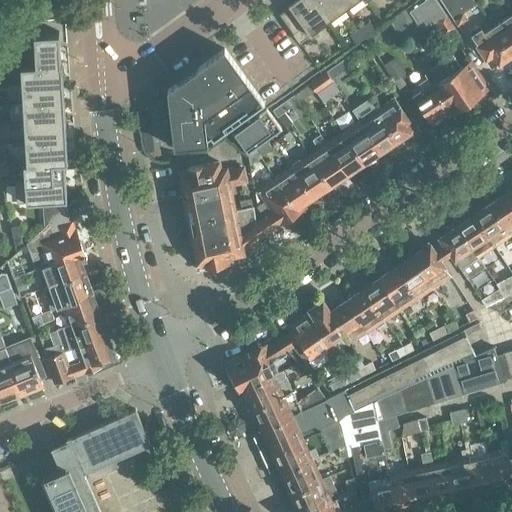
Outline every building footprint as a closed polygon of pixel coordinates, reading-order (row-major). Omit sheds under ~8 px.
[(300,42),(329,21),(313,0),(297,0),(279,14),(300,42)] [(313,0),(329,21),(346,9),(339,0),(313,0)] [(358,0),(339,0),(346,9),(358,0)] [(408,8),(417,21),(422,30),(436,20),(445,34),(456,27),(436,0),(417,0),(408,7),(408,8)] [(466,12),(478,4),(475,0),(441,0),(458,26),(470,18),(466,12)] [(417,21),(408,8),(388,21),(400,40),(406,36),(403,30),(417,21)] [(492,27),(511,55),(511,53),(511,16),(511,15),(492,27)] [(360,28),(366,36),(376,29),(370,21),(360,28)] [(473,37),(493,67),(511,55),(492,27),(483,33),(477,24),(469,30),(473,37)] [(356,43),(366,36),(360,28),(351,35),(356,43)] [(59,32),(34,33),(36,63),(61,62),(59,32)] [(264,103),(225,48),(198,67),(196,66),(195,67),(197,69),(179,82),(178,79),(176,80),(177,82),(167,89),(174,147),(208,143),(208,142),(207,142),(207,138),(211,136),(213,138),(213,139),(213,140),(227,130),(226,129),(224,126),(233,119),(240,128),(234,132),(233,133),(248,153),(282,129),(267,108),(259,114),(257,115),(253,111),(264,103)] [(9,53),(1,62),(9,69),(17,60),(9,53)] [(454,54),(443,61),(470,101),(489,89),(469,60),(462,66),(454,54)] [(404,94),(411,90),(415,87),(395,57),(384,64),(392,77),(395,81),(404,94)] [(349,66),(344,59),(335,65),(340,72),(349,66)] [(429,78),(427,79),(449,113),(451,114),(470,101),(443,61),(426,73),(429,78)] [(1,62),(0,63),(0,77),(1,78),(9,69),(1,62)] [(36,63),(21,64),(22,84),(63,81),(62,62),(61,62),(36,63)] [(333,81),(326,72),(310,83),(314,90),(316,93),(333,81)] [(411,90),(414,94),(412,94),(432,124),(449,113),(427,79),(415,87),(411,90)] [(63,81),(22,84),(23,103),(64,101),(63,81)] [(310,83),(300,90),(305,97),(314,90),(310,83)] [(376,108),(399,142),(408,135),(407,133),(415,128),(394,97),(376,108)] [(25,123),(65,120),(64,101),(23,103),(25,123)] [(356,114),(360,120),(381,151),(388,146),(389,148),(399,142),(376,108),(369,113),(365,108),(356,114)] [(292,123),(284,113),(279,117),(286,127),(292,123)] [(65,120),(25,123),(26,142),(66,140),(65,120)] [(360,120),(343,131),(365,165),(375,158),(373,156),(381,151),(360,120)] [(355,171),(365,165),(343,131),(326,142),(321,135),(320,136),(346,175),(354,169),(355,171)] [(319,148),(308,154),(331,188),(341,181),(339,179),(346,175),(320,136),(313,140),(319,148)] [(26,142),(27,161),(27,162),(65,160),(68,160),(66,140),(26,142)] [(256,150),(261,157),(273,148),(268,141),(256,150)] [(261,157),(256,150),(248,155),(250,166),(261,157)] [(293,165),(313,197),(320,192),(322,194),(331,188),(308,154),(293,165)] [(27,161),(24,161),(25,181),(66,179),(65,160),(27,162),(27,161)] [(185,197),(189,196),(230,187),(230,185),(246,181),(243,167),(227,171),(226,168),(220,169),(219,161),(187,167),(188,170),(181,171),(179,171),(181,177),(179,177),(182,193),(184,192),(185,197)] [(7,162),(0,163),(0,175),(10,174),(7,162)] [(293,165),(276,176),(298,210),(315,198),(313,197),(293,165)] [(299,212),(298,210),(276,176),(254,191),(261,202),(263,220),(270,230),(281,222),(281,221),(284,219),(285,221),(299,212)] [(26,202),(67,199),(66,179),(25,181),(26,202)] [(188,220),(190,220),(235,210),(235,209),(230,187),(189,196),(190,200),(184,201),(188,220)] [(511,236),(511,235),(511,198),(508,192),(491,203),(511,236)] [(491,203),(475,214),(495,247),(511,236),(491,203)] [(235,209),(235,210),(190,220),(194,242),(236,233),(235,231),(238,231),(240,233),(253,223),(251,205),(235,209)] [(64,251),(83,244),(77,229),(76,229),(73,220),(71,221),(66,206),(8,259),(12,274),(65,255),(64,251)] [(479,258),(495,247),(475,214),(458,225),(479,258)] [(236,233),(194,242),(195,246),(193,246),(198,270),(226,264),(224,256),(243,252),(242,249),(259,238),(254,230),(255,230),(254,228),(253,223),(240,233),(238,231),(235,231),(236,233)] [(13,238),(23,236),(21,224),(11,226),(13,238)] [(443,242),(438,245),(446,256),(451,253),(469,280),(485,269),(478,258),(479,258),(458,225),(440,237),(443,242)] [(47,286),(55,283),(85,273),(80,259),(87,257),(83,244),(64,251),(65,255),(12,274),(14,278),(23,275),(41,269),(47,286)] [(413,256),(433,287),(443,280),(444,281),(452,276),(441,260),(446,256),(438,245),(433,249),(430,244),(413,256)] [(413,256),(396,267),(418,300),(424,295),(423,294),(433,287),(413,256)] [(423,307),(418,300),(396,267),(379,278),(400,310),(410,303),(416,312),(423,307)] [(8,273),(2,272),(0,273),(0,298),(1,298),(0,293),(0,291),(13,287),(8,273)] [(28,303),(32,315),(51,309),(63,305),(79,299),(78,295),(91,290),(85,273),(55,283),(58,293),(28,303)] [(511,274),(495,284),(499,291),(503,298),(511,293),(511,274)] [(14,278),(15,283),(18,292),(28,288),(23,275),(14,278)] [(379,278),(363,289),(385,322),(391,318),(389,316),(400,310),(379,278)] [(387,327),(385,322),(363,289),(346,300),(367,332),(377,325),(381,331),(387,327)] [(100,314),(91,290),(78,295),(79,299),(63,305),(70,325),(100,314)] [(499,291),(482,300),(485,306),(503,298),(499,291)] [(307,314),(327,345),(326,346),(327,347),(344,336),(343,334),(344,334),(330,311),(329,311),(322,300),(309,310),(310,311),(307,314)] [(357,339),(367,332),(346,300),(330,311),(344,334),(343,334),(344,336),(350,346),(358,340),(357,339)] [(55,319),(51,309),(32,315),(36,325),(55,319)] [(475,309),(466,314),(470,321),(479,316),(475,309)] [(48,357),(65,351),(75,347),(94,340),(93,338),(107,333),(100,314),(70,325),(56,330),(60,342),(44,347),(48,357)] [(293,330),(284,336),(291,346),(306,361),(312,357),(327,347),(326,346),(327,345),(307,314),(289,325),(293,330)] [(398,391),(424,379),(453,366),(464,361),(471,357),(474,356),(464,335),(479,327),(476,322),(440,341),(331,396),(344,415),(373,403),(398,391)] [(449,332),(445,324),(436,328),(437,330),(441,336),(449,332)] [(433,340),(441,336),(437,330),(436,328),(429,332),(433,340)] [(94,340),(75,347),(80,361),(70,364),(65,351),(48,357),(47,357),(56,383),(72,377),(71,377),(84,372),(84,373),(85,372),(101,366),(117,360),(111,342),(110,343),(107,333),(93,338),(94,340)] [(0,398),(1,400),(14,395),(15,398),(20,396),(13,380),(17,378),(5,346),(6,346),(2,336),(0,336),(0,398)] [(287,349),(291,346),(284,336),(270,345),(268,342),(249,351),(250,352),(226,363),(236,386),(237,385),(239,388),(243,386),(284,368),(290,365),(291,365),(297,359),(287,349)] [(6,348),(6,346),(5,346),(17,378),(13,380),(20,396),(44,386),(36,367),(41,365),(30,338),(6,348)] [(400,347),(406,354),(416,349),(411,341),(400,347)] [(464,361),(453,366),(456,384),(458,383),(461,395),(502,382),(502,380),(496,353),(494,346),(474,356),(471,357),(472,360),(477,359),(482,374),(469,379),(464,361)] [(392,361),(406,354),(400,347),(395,349),(395,350),(389,353),(392,361)] [(503,386),(511,382),(511,348),(496,353),(502,380),(502,382),(503,386)] [(297,359),(291,365),(290,365),(298,375),(305,370),(302,364),(297,359)] [(344,372),(350,382),(369,373),(365,365),(362,360),(346,369),(347,370),(344,372)] [(365,365),(369,373),(377,369),(372,361),(365,365)] [(456,384),(453,366),(424,379),(432,404),(461,395),(458,383),(456,384)] [(284,368),(243,386),(247,395),(244,397),(250,408),(293,389),(284,368)] [(334,390),(350,382),(344,372),(329,379),(334,390)] [(432,404),(424,379),(398,391),(405,412),(432,404)] [(258,418),(263,429),(302,411),(317,404),(326,396),(319,388),(298,400),(293,389),(250,408),(255,420),(258,418)] [(373,403),(377,421),(397,415),(401,414),(405,412),(398,391),(373,403)] [(263,438),(269,451),(305,435),(343,418),(342,417),(344,415),(331,396),(328,398),(326,396),(317,404),(302,411),(263,429),(266,436),(263,438)] [(493,415),(499,413),(497,405),(494,402),(491,403),(493,415)] [(384,454),(380,437),(377,421),(373,403),(344,415),(342,417),(343,418),(348,444),(351,443),(353,455),(357,473),(368,471),(374,502),(360,505),(361,511),(396,511),(387,467),(386,463),(384,454)] [(100,511),(83,472),(112,459),(115,467),(131,460),(127,452),(150,442),(135,408),(67,439),(68,441),(52,448),(56,457),(51,459),(56,469),(45,474),(46,478),(45,479),(59,511),(100,511)] [(469,419),(467,408),(456,410),(459,422),(469,419)] [(459,422),(456,410),(450,411),(452,423),(459,422)] [(386,449),(393,447),(389,429),(400,426),(397,415),(377,421),(380,437),(384,454),(387,453),(386,449)] [(428,417),(417,418),(420,431),(431,428),(428,417)] [(339,446),(347,444),(348,444),(343,418),(305,435),(269,451),(277,469),(280,467),(282,471),(314,457),(339,446)] [(403,436),(420,431),(417,418),(411,419),(404,422),(403,433),(403,436)] [(487,455),(484,441),(471,443),(470,440),(464,441),(465,449),(475,493),(494,489),(487,455)] [(502,451),(487,455),(494,489),(511,484),(511,470),(505,440),(499,441),(502,451)] [(349,456),(347,444),(339,446),(341,457),(349,456)] [(464,460),(448,464),(456,497),(475,493),(465,449),(462,450),(464,460)] [(436,501),(456,497),(448,464),(435,467),(431,451),(425,452),(426,456),(436,501)] [(417,505),(428,503),(436,501),(426,456),(421,457),(424,469),(410,472),(417,505)] [(283,482),(288,493),(323,477),(314,457),(282,471),(286,480),(283,482)] [(386,463),(387,467),(396,511),(398,511),(398,509),(417,505),(410,472),(396,475),(393,461),(386,463)] [(340,495),(330,473),(323,477),(288,493),(295,507),(298,506),(300,511),(302,511),(320,504),(340,495)] [(357,490),(354,478),(347,479),(350,491),(357,490)] [(361,511),(360,505),(357,490),(350,491),(347,492),(340,495),(320,504),(302,511),(361,511)]
